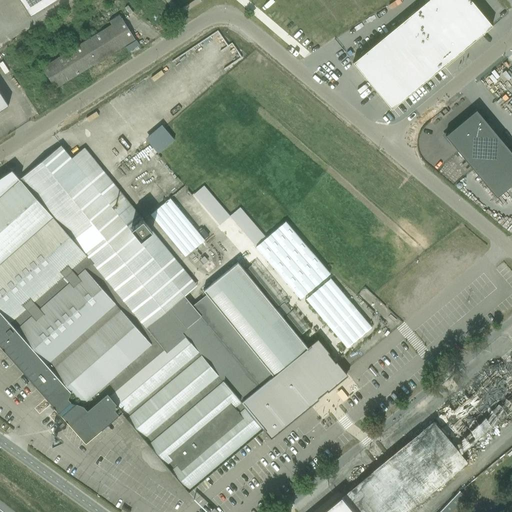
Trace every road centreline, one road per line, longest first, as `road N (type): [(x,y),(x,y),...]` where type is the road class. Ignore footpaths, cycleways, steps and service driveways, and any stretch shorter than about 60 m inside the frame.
road 1 (unclassified): [(0,156),(205,17),(227,12),(393,146)]
road 2 (unclassified): [(279,511),(511,320)]
road 3 (unclassified): [(393,146),(511,37)]
road 4 (unclassified): [(511,251),(393,146)]
road 5 (unclassified): [(100,511),(0,440)]
